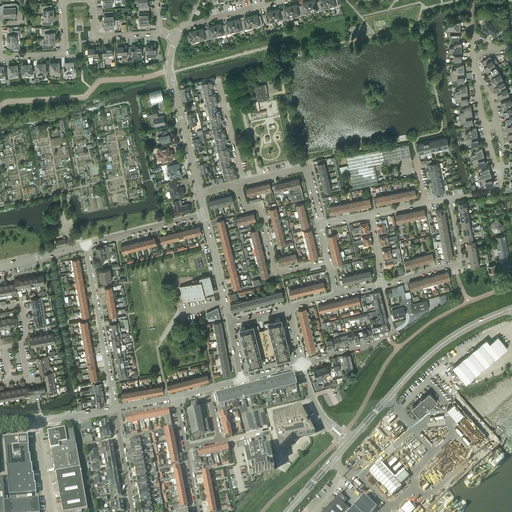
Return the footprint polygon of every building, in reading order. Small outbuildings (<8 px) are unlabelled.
[(142,0),(138,0),(138,9),(149,9),(149,5),(148,5),(148,1),(149,1),(148,0),(142,0)] [(312,0),(308,1),(311,11),(315,10),(316,12),(320,10),(318,1),(315,2),(314,0),(312,0)] [(329,6),(327,0),(320,0),(318,1),(320,10),(324,9),(324,8),(329,6)] [(300,6),(302,15),(306,14),(306,12),(311,11),(308,1),(302,3),(302,5),(300,6)] [(4,17),(10,16),(9,3),(3,4),(1,5),(0,5),(0,12),(4,12),(4,16),(4,17)] [(16,3),(9,3),(10,16),(17,16),(17,15),(16,15),(16,12),(19,11),(19,4),(18,4),(16,3)] [(296,4),(290,6),(293,16),(297,14),(298,16),(302,15),(300,6),(297,6),(296,4)] [(43,10),(44,15),(54,15),(53,9),(51,9),(51,5),(41,6),(41,10),(43,10)] [(282,10),(284,20),(288,18),(288,17),(293,16),(290,6),(284,7),(284,9),(282,10)] [(139,18),(150,18),(150,16),(148,16),(148,12),(149,12),(149,9),(138,9),(139,18)] [(272,10),(275,20),(279,19),(280,21),(284,20),(282,10),(279,11),(278,9),(272,10)] [(275,20),(272,10),(266,12),(266,14),(263,15),(266,24),(270,23),(270,21),(275,20)] [(103,19),(103,20),(114,20),(113,14),(113,11),(102,11),(103,15),(104,15),(104,19),(103,19)] [(250,16),(253,26),(257,25),(258,26),(262,25),(260,15),(257,16),(257,14),(250,16)] [(54,15),(44,15),(44,20),(42,20),(42,25),(52,24),(52,20),(54,20),(54,15)] [(244,20),(242,20),(244,30),(249,29),(248,27),(253,26),(250,16),(244,17),(244,20)] [(150,18),(139,18),(140,27),(150,27),(150,23),(149,23),(149,19),(150,19),(150,18)] [(114,20),(103,20),(103,22),(104,22),(104,26),(103,26),(104,29),(114,29),(115,29),(116,28),(116,27),(117,27),(117,26),(116,19),(114,20)] [(232,20),(235,30),(239,29),(240,31),(244,30),(242,20),(239,21),(238,19),(232,20)] [(224,25),(226,34),(230,33),(230,31),(235,30),(232,20),(226,22),(226,24),(224,25)] [(446,30),(445,31),(447,31),(459,31),(459,28),(460,28),(460,21),(452,23),(452,25),(448,25),(447,26),(447,27),(446,28),(446,29),(446,30)] [(499,35),(501,31),(499,29),(486,21),(486,22),(484,22),(483,24),(484,25),(481,29),(488,33),(489,32),(495,36),(497,33),(499,35)] [(214,25),(217,35),(221,34),(222,35),(226,34),(224,25),(221,26),(220,23),(214,25)] [(206,29),(208,39),(212,38),(212,36),(217,35),(214,25),(208,27),(208,29),(206,29)] [(45,33),(45,38),(55,37),(55,32),(52,32),(52,28),(42,29),(42,33),(45,33)] [(196,30),(199,39),(203,38),(204,40),(208,39),(206,29),(203,30),(202,28),(196,30)] [(7,35),(7,40),(17,40),(17,35),(19,35),(18,30),(8,31),(9,35),(7,35)] [(199,39),(196,30),(190,31),(190,33),(187,34),(190,44),(194,42),(194,41),(199,39)] [(447,31),(447,37),(449,37),(449,40),(459,39),(459,31),(447,31)] [(55,37),(45,38),(45,43),(43,43),(43,47),(53,47),(53,43),(55,43),(55,37)] [(17,40),(7,40),(7,45),(9,45),(10,50),(20,49),(19,44),(17,44),(17,40)] [(447,52),(447,53),(448,53),(460,52),(460,49),(461,49),(461,42),(453,45),(453,47),(449,47),(449,48),(448,49),(448,50),(448,51),(447,52)] [(152,45),(146,45),(146,47),(146,50),(146,55),(151,55),(156,54),(156,43),(152,44),(152,45)] [(122,57),(127,56),(127,52),(127,47),(127,45),(123,45),(123,46),(117,47),(117,57),(122,56),(122,57)] [(135,45),(131,45),(131,46),(132,52),(132,56),(132,58),(138,58),(137,55),(142,55),(141,50),(141,47),(141,45),(135,46),(135,45)] [(103,55),(101,55),(101,66),(104,66),(104,58),(109,57),(113,57),(113,54),(112,47),(106,48),(106,47),(106,46),(102,47),(103,55)] [(94,48),(88,49),(86,49),(86,50),(86,53),(87,54),(88,53),(88,58),(93,58),(98,58),(98,47),(94,47),(94,48)] [(448,53),(449,59),(451,58),(451,61),(461,61),(460,52),(448,53)] [(486,71),(495,66),(493,63),(490,56),(481,62),(485,69),(484,69),(486,72),(486,71)] [(68,62),(64,62),(64,64),(64,74),(69,74),(69,75),(74,75),(74,72),(73,62),(68,62)] [(45,63),(36,64),(36,76),(41,76),(41,74),(46,73),(45,63)] [(55,75),(60,75),(59,63),(50,63),(50,73),(55,73),(55,75)] [(27,77),(32,76),(31,64),(22,65),(22,75),(27,74),(27,77)] [(450,75),(451,75),(463,73),(463,71),(464,71),(463,64),(454,67),(454,69),(452,69),(451,70),(451,71),(450,72),(450,73),(450,74),(450,75)] [(13,75),(18,75),(17,65),(8,66),(9,78),(13,77),(13,75)] [(486,71),(488,75),(489,78),(490,78),(499,73),(497,70),(495,66),(486,71)] [(451,75),(452,80),(454,80),(454,83),(464,82),(463,73),(451,75)] [(490,78),(492,82),(491,82),(493,85),(503,80),(501,77),(499,73),(490,78)] [(496,92),(506,87),(504,84),(503,80),(493,85),(495,89),(496,92)] [(201,93),(211,91),(210,88),(213,87),(212,81),(208,82),(207,81),(202,82),(203,83),(202,84),(203,88),(200,89),(201,93)] [(255,86),(258,101),(268,99),(267,95),(265,84),(255,86)] [(453,97),(455,97),(455,96),(467,94),(466,92),(467,92),(467,85),(457,89),(458,90),(455,91),(455,92),(454,93),(454,94),(454,95),(453,96),(453,97)] [(184,101),(190,99),(187,87),(181,89),(184,101)] [(509,95),(508,91),(506,87),(496,92),(498,96),(497,96),(499,99),(504,97),(509,95)] [(160,90),(150,93),(153,103),(158,102),(160,108),(164,107),(160,90)] [(212,94),(211,91),(201,93),(202,98),(205,97),(206,102),(216,99),(215,93),(212,94)] [(455,96),(455,97),(455,102),(458,102),(458,104),(468,103),(467,94),(455,96)] [(503,109),(511,106),(511,97),(507,99),(501,101),(500,102),(502,106),(501,106),(502,109),(503,109)] [(205,111),(215,109),(215,106),(218,105),(216,99),(206,102),(207,106),(204,106),(205,111)] [(459,118),(471,115),(471,113),(472,112),(471,106),(461,110),(462,112),(459,112),(459,113),(459,114),(458,115),(458,116),(458,117),(458,118),(459,118)] [(511,106),(503,109),(504,113),(503,113),(504,117),(505,116),(511,114),(511,106)] [(210,119),(220,117),(219,111),(216,111),(215,109),(205,111),(206,116),(209,115),(210,119)] [(190,126),(196,124),(193,112),(187,114),(190,126)] [(162,126),(166,125),(165,121),(164,121),(164,119),(165,119),(164,115),(158,116),(157,113),(148,115),(149,119),(152,118),(153,122),(154,122),(154,124),(154,128),(160,126),(160,125),(162,125),(162,126)] [(459,118),(460,123),(463,123),(463,126),(473,124),(471,115),(459,118)] [(220,117),(210,119),(211,123),(208,124),(210,129),(220,126),(219,123),(222,122),(220,117)] [(464,138),(464,140),(465,139),(477,136),(476,133),(477,133),(476,126),(468,130),(469,132),(465,133),(464,134),(464,135),(464,136),(464,137),(464,138)] [(169,134),(171,133),(170,128),(158,131),(159,136),(158,136),(160,143),(165,142),(165,143),(166,143),(167,143),(168,142),(168,141),(171,140),(169,134)] [(215,138),(225,136),(224,130),(221,131),(220,128),(210,130),(211,135),(214,134),(215,138)] [(205,142),(202,130),(197,131),(198,135),(196,135),(196,138),(193,139),(196,151),(202,149),(201,143),(205,142)] [(225,136),(215,138),(216,142),(213,143),(214,148),(224,145),(224,142),(227,142),(225,136)] [(465,139),(466,144),(469,144),(469,147),(479,144),(477,136),(465,139)] [(444,137),(440,138),(443,150),(449,148),(446,138),(444,138),(444,137)] [(434,140),(437,151),(443,150),(440,138),(436,139),(436,140),(434,140)] [(428,141),(431,152),(437,151),(434,140),(433,141),(432,140),(428,141)] [(423,143),(425,154),(431,152),(428,141),(424,142),(424,143),(423,143)] [(425,154),(423,143),(421,143),(416,144),(417,148),(419,155),(425,154)] [(346,157),(353,188),(378,183),(374,165),(411,157),(408,144),(346,157)] [(224,145),(214,148),(215,153),(218,152),(219,156),(229,153),(228,148),(225,148),(224,145)] [(170,157),(174,156),(172,150),(167,151),(167,147),(159,149),(160,153),(159,153),(161,159),(162,159),(162,163),(171,160),(170,157)] [(470,160),(471,160),(483,156),(482,154),(483,153),(482,147),(473,152),(473,153),(471,154),(471,155),(470,156),(470,157),(470,158),(470,159),(470,160)] [(229,153),(219,156),(220,160),(217,161),(219,165),(229,163),(228,160),(231,159),(229,153)] [(471,160),(473,165),(475,164),(476,167),(485,164),(483,156),(471,160)] [(202,176),(209,175),(206,163),(199,164),(202,176)] [(229,166),(229,163),(219,165),(220,170),(223,169),(224,173),(234,171),(232,165),(229,166)] [(171,179),(182,177),(178,164),(168,167),(168,170),(167,171),(166,172),(166,173),(167,174),(167,175),(169,176),(170,176),(171,179)] [(478,181),(479,181),(479,180),(490,176),(489,174),(490,173),(488,167),(482,171),(480,172),(481,174),(478,175),(478,176),(478,177),(478,178),(478,180),(478,181)] [(429,174),(430,176),(442,173),(441,168),(430,170),(431,174),(430,174),(429,174)] [(225,179),(235,177),(234,171),(224,173),(225,179)] [(479,180),(479,181),(481,186),(483,185),(484,188),(493,184),(490,176),(479,180)] [(299,178),(287,181),(289,189),(292,202),(304,199),(299,178)] [(171,198),(184,194),(182,187),(177,188),(176,182),(168,184),(170,190),(169,190),(171,198)] [(275,195),(283,192),(281,183),(280,182),(278,182),(278,184),(275,184),(275,185),(273,185),(275,195)] [(258,186),(259,192),(260,195),(266,193),(265,191),(264,184),(258,186)] [(444,184),(442,185),(432,187),(432,189),(433,189),(434,189),(435,193),(445,190),(444,184)] [(190,210),(191,210),(190,205),(189,206),(188,204),(180,206),(179,200),(173,202),(174,207),(173,208),(175,215),(179,214),(179,215),(186,213),(190,212),(190,210)] [(376,224),(377,229),(387,226),(387,227),(388,226),(386,219),(381,220),(381,218),(379,219),(379,221),(377,221),(377,224),(376,224)] [(492,220),(492,231),(502,231),(502,221),(492,220)] [(328,236),(329,241),(336,240),(335,234),(332,235),(330,228),(327,229),(329,235),(328,236)] [(353,243),(354,243),(371,239),(370,235),(362,236),(363,239),(361,240),(360,239),(357,240),(358,240),(354,241),(354,239),(355,239),(355,237),(352,237),(353,241),(353,243)] [(495,237),(498,251),(500,263),(499,263),(500,269),(502,268),(502,271),(507,270),(507,272),(511,271),(510,261),(509,261),(505,235),(495,237)] [(390,239),(380,241),(381,246),(389,244),(388,241),(390,241),(391,241),(394,241),(395,244),(399,243),(397,237),(390,239)] [(67,244),(65,238),(55,241),(57,247),(67,244)] [(371,239),(354,243),(353,244),(355,250),(358,249),(357,245),(364,244),(364,246),(372,244),(371,239)] [(96,249),(97,254),(109,252),(111,252),(110,247),(108,247),(108,246),(107,246),(107,245),(102,245),(102,247),(96,249)] [(396,253),(397,257),(401,256),(399,250),(383,254),(384,258),(392,256),(391,254),(396,253)] [(109,252),(97,254),(98,260),(110,258),(110,255),(114,254),(114,256),(116,256),(115,251),(111,252),(109,252)] [(401,256),(397,257),(398,258),(384,261),(385,262),(386,267),(393,265),(395,265),(394,263),(402,261),(401,256)] [(109,268),(100,270),(102,282),(112,280),(109,268)] [(180,287),(184,301),(183,301),(205,296),(204,293),(213,291),(212,285),(211,282),(209,276),(200,278),(201,281),(180,286),(180,287)] [(241,281),(239,282),(232,283),(233,289),(234,289),(234,291),(251,287),(251,285),(243,287),(241,281)] [(282,291),(273,294),(275,300),(283,298),(282,291)] [(266,303),(275,300),(273,294),(264,296),(266,303)] [(256,298),(257,305),(266,303),(264,296),(256,298)] [(249,307),(257,305),(256,298),(247,300),(249,307)] [(407,305),(412,304),(410,298),(401,300),(401,301),(403,306),(407,305)] [(239,302),(240,309),(249,307),(247,300),(239,302)] [(427,300),(412,304),(407,305),(409,313),(429,308),(427,300)] [(400,304),(396,305),(398,316),(405,314),(403,306),(401,301),(400,302),(400,304)] [(232,311),(240,309),(239,302),(230,304),(232,311)] [(374,313),(385,311),(383,306),(376,308),(376,311),(370,312),(370,314),(371,314),(374,313)] [(213,320),(212,317),(214,317),(214,318),(220,318),(219,317),(217,309),(218,307),(212,310),(212,311),(207,313),(209,321),(213,320)] [(13,316),(8,317),(10,326),(12,326),(13,327),(14,327),(17,327),(16,321),(14,321),(13,316)] [(268,323),(278,360),(290,357),(281,319),(268,323)] [(215,332),(222,330),(221,322),(214,323),(215,332)] [(271,362),(278,360),(268,323),(263,324),(263,326),(259,328),(258,325),(253,326),(262,364),(269,362),(268,360),(270,360),(271,362)] [(382,328),(384,333),(389,332),(387,324),(381,325),(381,328),(382,328)] [(262,364),(253,326),(240,330),(245,349),(250,367),(262,364)] [(224,339),(222,330),(215,332),(217,340),(224,339)] [(486,339),(481,343),(494,359),(508,348),(498,336),(490,343),(486,339)] [(225,348),(224,339),(217,340),(219,349),(225,348)] [(494,359),(481,343),(472,351),(485,367),(494,359)] [(315,350),(314,344),(306,345),(306,346),(306,347),(306,348),(307,349),(307,350),(307,351),(308,351),(309,355),(315,353),(315,350)] [(227,356),(225,348),(219,349),(220,358),(227,356)] [(472,351),(462,359),(475,375),(485,367),(472,351)] [(229,365),(227,356),(220,358),(222,366),(229,365)] [(462,359),(453,367),(466,383),(475,375),(462,359)] [(229,365),(222,366),(223,375),(230,374),(229,365)] [(321,368),(325,380),(326,383),(327,382),(326,379),(327,378),(326,375),(330,374),(329,369),(330,369),(329,365),(327,366),(327,365),(321,368)] [(324,381),(325,380),(321,368),(314,370),(315,374),(313,375),(315,378),(317,378),(321,377),(322,380),(323,379),(324,381)] [(293,376),(255,386),(257,396),(262,394),(264,400),(265,399),(267,406),(273,405),(271,396),(273,396),(272,392),(279,390),(280,395),(284,394),(283,389),(285,388),(289,401),(294,399),(292,391),(297,390),(293,376)] [(337,383),(335,379),(332,380),(333,382),(326,384),(327,387),(337,383)] [(255,396),(257,396),(255,386),(216,396),(219,406),(222,406),(222,405),(231,403),(233,409),(238,407),(239,406),(238,403),(237,403),(237,401),(249,398),(251,404),(254,404),(253,400),(256,399),(255,396)] [(426,411),(426,410),(427,411),(430,409),(430,408),(430,407),(433,405),(433,404),(433,405),(434,405),(437,402),(437,401),(435,399),(434,399),(434,398),(432,396),(432,395),(429,393),(429,392),(429,393),(426,395),(426,396),(425,396),(422,398),(422,399),(421,399),(419,401),(418,401),(419,402),(418,402),(416,404),(416,405),(415,405),(411,408),(414,411),(414,412),(416,414),(417,414),(417,415),(419,417),(423,414),(423,413),(424,413),(426,411)] [(447,410),(457,421),(464,414),(454,403),(447,410)] [(273,423),(280,452),(291,440),(315,434),(312,422),(310,423),(309,417),(307,418),(304,406),(272,414),(274,422),(273,423)] [(196,409),(196,407),(190,408),(190,411),(188,411),(193,436),(204,434),(211,432),(208,419),(203,420),(201,421),(199,409),(196,409)] [(258,415),(257,415),(260,427),(266,426),(264,414),(263,409),(257,411),(258,415)] [(160,411),(161,418),(165,417),(166,427),(171,426),(169,416),(170,416),(169,414),(170,414),(169,412),(168,410),(160,411)] [(260,427),(257,415),(256,412),(250,414),(254,430),(260,429),(260,427)] [(253,430),(249,414),(242,416),(246,432),(253,430)] [(48,432),(51,449),(76,445),(73,428),(48,432)] [(89,437),(84,438),(85,444),(90,443),(89,441),(92,441),(91,435),(88,436),(89,437)] [(4,438),(4,444),(5,448),(5,451),(6,460),(8,480),(9,496),(36,494),(36,493),(35,484),(34,484),(33,475),(34,475),(34,474),(32,474),(32,465),(31,465),(30,456),(30,455),(29,455),(28,446),(29,446),(28,441),(28,436),(23,436),(18,437),(15,437),(4,438)] [(130,440),(130,445),(144,443),(144,440),(140,441),(139,436),(134,437),(134,439),(130,440)] [(264,444),(269,442),(268,438),(249,445),(250,448),(264,443),(264,444)] [(51,449),(55,472),(80,468),(76,445),(51,449)] [(247,452),(244,453),(244,456),(244,457),(245,459),(246,462),(246,464),(246,465),(247,467),(247,468),(248,470),(248,472),(248,473),(249,474),(249,475),(249,474),(249,476),(251,475),(252,475),(253,475),(255,475),(256,475),(258,474),(259,474),(261,473),(262,473),(264,472),(264,473),(265,472),(266,472),(267,472),(268,472),(270,471),(271,471),(274,470),(273,467),(273,465),(272,464),(272,462),(272,461),(271,459),(271,458),(271,457),(270,456),(271,456),(270,456),(270,453),(269,451),(269,450),(268,447),(265,448),(262,449),(259,449),(256,450),(253,451),(250,452),(250,451),(250,452),(247,452)] [(200,457),(205,456),(204,450),(198,451),(198,452),(195,452),(197,461),(201,460),(200,457)] [(358,466),(364,460),(356,451),(349,457),(358,466)] [(389,465),(391,468),(394,465),(396,467),(393,470),(395,472),(402,467),(395,459),(389,465)] [(379,463),(369,472),(391,496),(401,488),(379,463)] [(69,511),(87,509),(80,468),(55,472),(62,511),(69,511)] [(341,495),(338,498),(343,504),(346,500),(341,495)] [(372,511),(376,509),(363,497),(348,511),(372,511)] [(39,511),(38,498),(5,501),(5,511),(39,511)] [(347,511),(349,510),(336,498),(323,511),(347,511)] [(401,508),(404,511),(412,511),(415,510),(410,502),(401,508)]
